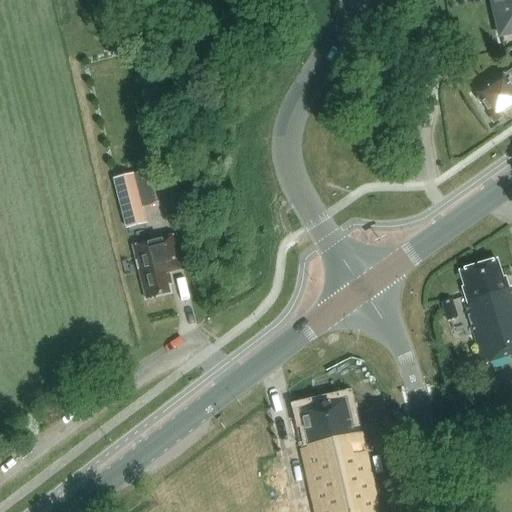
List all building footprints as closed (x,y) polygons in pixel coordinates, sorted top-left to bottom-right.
[(511,0),(492,0),(500,34),(511,31),(511,0)] [(502,76),(475,94),(477,97),(476,99),(479,104),(482,104),(491,116),(489,119),(493,124),(500,119),(500,116),(511,107),(511,90),(511,88),(511,87),(511,59),(510,61),(511,63),(511,69),(502,76)] [(146,223),(142,207),(154,205),(147,171),(114,179),(125,228),(146,223)] [(184,269),(175,236),(132,247),(145,299),(169,293),(167,285),(171,284),(168,273),(184,269)] [(511,355),(511,292),(511,288),(508,289),(504,278),(502,279),(496,260),(459,271),(467,293),(465,294),(469,305),(462,307),(483,365),(511,355)] [(441,303),(446,322),(458,318),(452,300),(441,303)] [(308,446),(301,447),(278,453),(282,470),(305,465),(315,511),(377,511),(359,428),(351,430),(344,400),(300,410),(308,446)]
